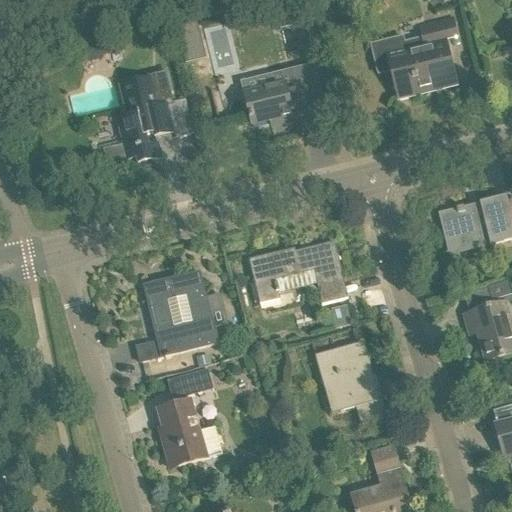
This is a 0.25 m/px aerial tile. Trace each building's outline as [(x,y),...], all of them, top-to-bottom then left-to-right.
[(310,0),(300,3),(306,24),(316,21),(310,0)] [(300,3),(286,6),(291,28),(306,24),(300,3)] [(387,57),(399,102),(444,91),(443,84),(456,80),(445,42),(459,38),(454,18),(419,27),(424,47),(387,57)] [(207,61),(198,24),(176,30),(185,66),(207,61)] [(150,45),(164,49),(167,38),(153,34),(150,45)] [(92,43),(83,45),(79,51),(81,58),(88,64),(102,61),(106,55),(106,51),(104,45),(98,42),(92,43)] [(302,87),(299,72),(284,76),(287,86),(245,96),(253,126),(281,119),(282,126),(309,119),(302,87)] [(167,73),(147,78),(148,81),(121,87),(128,119),(121,121),(126,140),(118,142),(122,162),(137,159),(139,165),(156,161),(152,146),(149,147),(147,137),(155,135),(156,139),(177,134),(171,106),(175,106),(167,73)] [(511,200),(508,201),(479,208),(480,211),(466,214),(465,209),(458,211),(458,213),(443,217),(452,255),(511,239),(511,200)] [(335,244),(280,257),(280,254),(250,262),(261,306),(282,301),(281,296),(319,286),(324,306),(349,300),(335,244)] [(201,274),(168,282),(168,285),(146,291),(156,335),(160,334),(162,341),(137,349),(141,365),(218,345),(201,274)] [(511,290),(510,284),(486,290),(490,303),(511,297),(511,290)] [(511,327),(506,305),(487,310),(487,311),(465,317),(471,338),(479,336),(487,364),(511,357),(511,327)] [(332,312),(337,330),(352,326),(348,308),(332,312)] [(378,391),(380,391),(379,387),(377,388),(364,344),(317,358),(334,416),(357,409),(362,426),(387,419),(385,413),(384,413),(378,391)] [(209,357),(197,359),(199,369),(212,366),(209,357)] [(209,371),(168,382),(174,403),(215,392),(209,371)] [(191,403),(159,413),(167,442),(163,443),(172,471),(224,456),(217,430),(200,434),(191,403)] [(511,424),(498,429),(498,430),(500,430),(505,448),(502,449),(506,463),(507,462),(507,461),(511,459),(511,424)] [(412,511),(394,448),(371,454),(381,489),(352,497),(356,511),(412,511)] [(277,460),(267,456),(264,465),(273,468),(277,460)]
